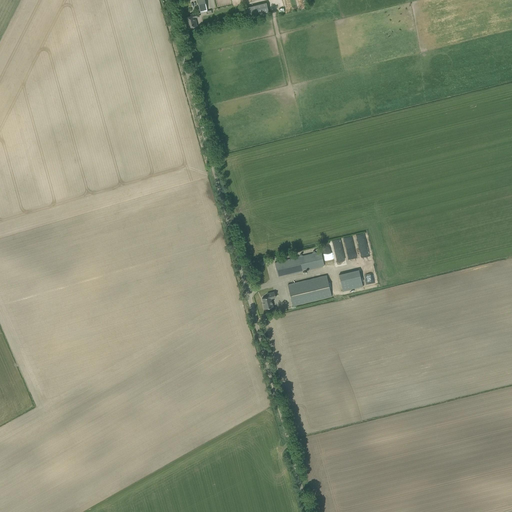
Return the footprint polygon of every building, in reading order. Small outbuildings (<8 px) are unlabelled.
[(197,0),(200,13),(207,11),(204,0),(197,0)] [(269,14),(266,3),(247,7),(250,19),(269,14)] [(190,14),(190,16),(185,17),(186,21),(188,28),(196,26),(194,18),(199,17),(198,12),(190,14)] [(340,239),(332,241),(334,249),(342,247),(340,239)] [(274,263),(278,277),(325,265),(321,251),(274,263)] [(359,271),(340,276),(343,291),(362,287),(359,271)] [(292,284),(287,285),(292,306),(297,305),(331,296),(326,275),(292,284)] [(270,299),(275,297),(274,292),(268,294),(268,296),(262,298),(263,301),(262,302),(264,309),(273,307),(270,299)]
